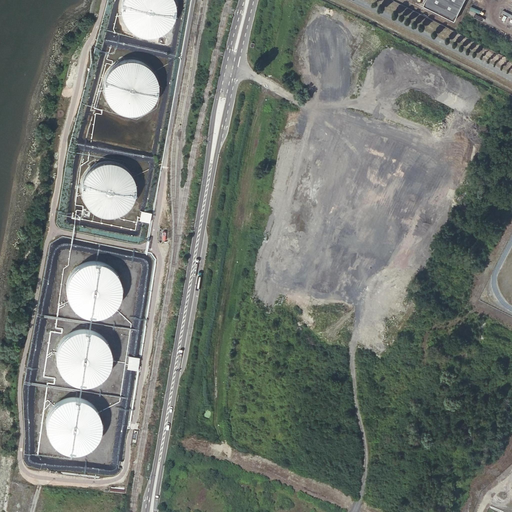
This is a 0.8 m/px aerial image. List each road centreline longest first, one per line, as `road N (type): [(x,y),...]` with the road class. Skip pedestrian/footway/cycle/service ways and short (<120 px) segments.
road 1 (track): [(268,84),(251,133),(218,329),(215,418),(223,446),(371,511)]
road 2 (tertiary): [(246,0),(150,511)]
road 3 (track): [(354,511),(366,450),(350,326),(387,247),(382,153),(336,120)]
